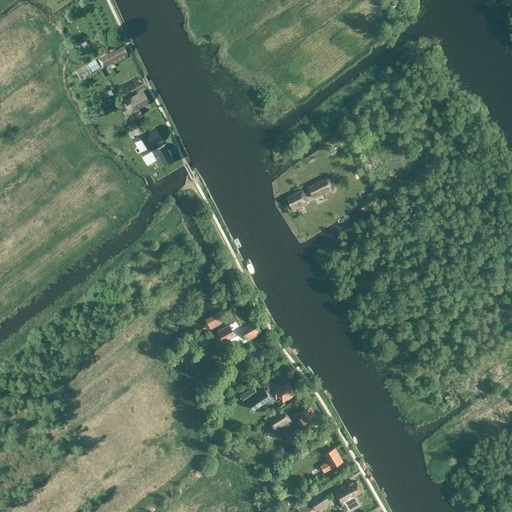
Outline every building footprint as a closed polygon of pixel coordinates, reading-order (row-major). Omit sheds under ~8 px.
[(127,54),(124,47),(106,56),(110,65),(127,57),(126,54),(127,54)] [(91,73),(91,74),(100,68),(94,60),(86,65),(91,73)] [(80,80),(91,73),(86,65),(75,71),(80,80)] [(131,114),(122,120),(126,126),(134,121),(142,116),(138,109),(149,102),(143,93),(136,98),(135,96),(124,103),(131,114)] [(145,132),(131,141),(133,143),(140,155),(151,149),(152,150),(151,151),(160,168),(173,161),(165,145),(156,150),(153,145),(160,141),(154,131),(147,135),(146,134),(145,132)] [(331,189),(326,180),(326,179),(308,187),(314,199),(332,190),(331,189)] [(309,203),(302,191),(287,199),(293,211),(309,203)] [(364,212),(380,202),(376,195),(373,192),(366,197),(367,199),(359,204),(360,206),(364,212)] [(221,268),(216,271),(220,278),(225,275),(221,268)] [(239,311),(229,316),(233,323),(218,331),(225,344),(244,333),(248,340),(261,333),(255,322),(247,326),(239,311)] [(264,391),(249,402),(255,410),(274,397),(276,400),(279,398),(283,403),(295,394),(288,383),(281,388),(281,387),(268,396),(264,391)] [(310,407),(294,417),(302,431),(319,420),(310,407)] [(269,421),(275,431),(290,421),(284,412),(269,421)] [(454,420),(447,423),(450,428),(456,425),(454,420)] [(320,467),(324,473),(343,462),(335,449),(324,456),(328,462),(320,467)] [(347,485),(334,494),(342,507),(355,499),(354,497),(363,492),(357,482),(348,488),(347,485)] [(316,511),(329,502),(323,492),(297,510),(298,511),(316,511)]
